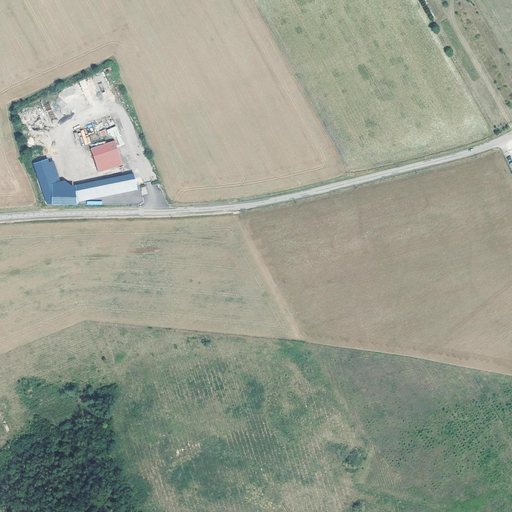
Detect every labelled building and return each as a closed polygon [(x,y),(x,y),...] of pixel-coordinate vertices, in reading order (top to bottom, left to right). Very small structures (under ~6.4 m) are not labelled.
[(86,79),(81,80),(86,104),(92,102),(86,79)] [(51,108),(49,103),(45,105),(43,99),(40,100),(44,111),(51,108)] [(107,128),(109,132),(115,129),(120,144),(124,143),(117,124),(107,128)] [(100,172),(124,162),(115,140),(91,149),(100,172)] [(13,148),(17,158),(25,154),(21,145),(13,148)] [(60,181),(52,157),(32,164),(46,205),(77,205),(79,202),(138,190),(134,173),(73,185),(65,180),(60,181)]
